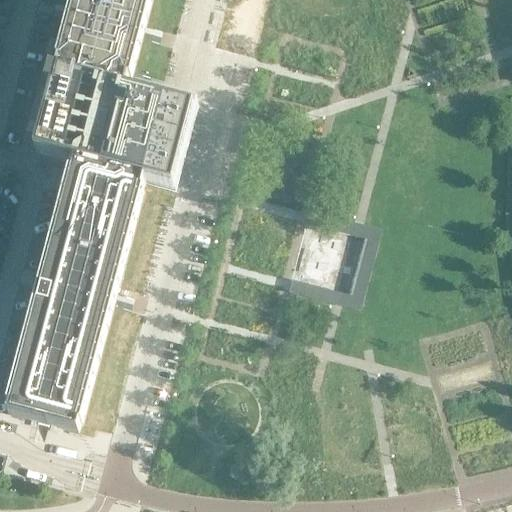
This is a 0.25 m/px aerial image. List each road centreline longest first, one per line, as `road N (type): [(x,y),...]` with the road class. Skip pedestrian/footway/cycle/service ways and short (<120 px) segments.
road 1 (residential): [(327,511),(511,482)]
road 2 (unknown): [(0,155),(24,166),(33,186),(0,314)]
road 3 (residential): [(119,481),(171,500),(251,511)]
